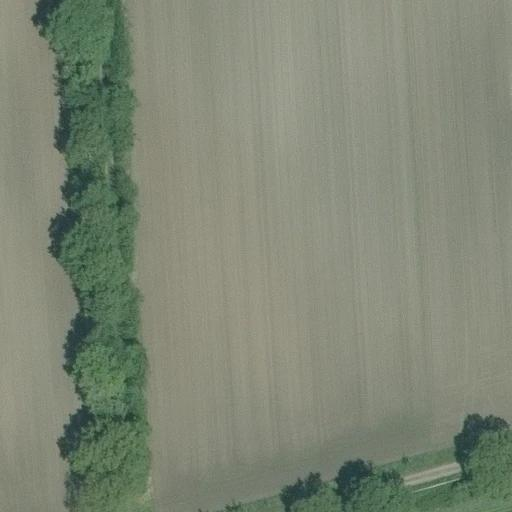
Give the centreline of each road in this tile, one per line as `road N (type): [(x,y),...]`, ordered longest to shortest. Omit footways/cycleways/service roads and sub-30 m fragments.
road 1 (track): [(97,0),(130,511)]
road 2 (track): [(511,460),(329,511)]
